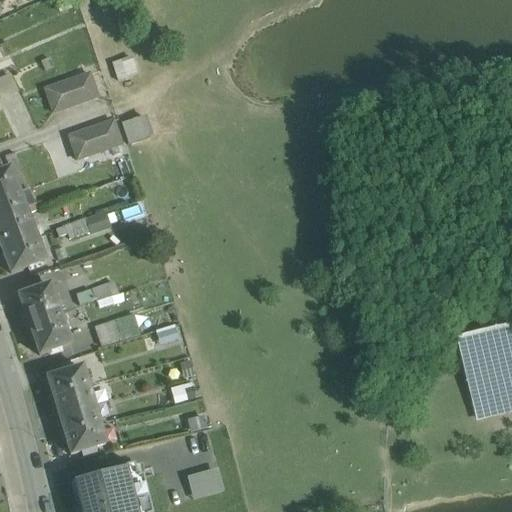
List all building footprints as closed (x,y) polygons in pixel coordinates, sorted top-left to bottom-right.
[(130,47),(110,53),(118,82),(139,76),(130,47)] [(64,57),(70,74),(86,68),(81,51),(64,57)] [(0,96),(17,90),(12,75),(0,79),(0,96)] [(89,76),(78,79),(86,102),(97,99),(89,76)] [(86,102),(78,79),(67,83),(75,106),(86,102)] [(67,83),(56,87),(64,110),(75,106),(67,83)] [(56,87),(45,91),(53,114),(64,110),(56,87)] [(147,117),(122,125),(129,147),(154,139),(147,117)] [(113,123),(102,127),(110,150),(121,146),(113,123)] [(102,127),(91,130),(99,154),(110,150),(102,127)] [(91,130),(80,134),(88,157),(99,154),(91,130)] [(80,134),(69,138),(77,161),(88,157),(80,134)] [(3,169),(0,170),(0,201),(18,194),(9,171),(5,173),(3,169)] [(18,194),(0,201),(0,225),(26,216),(18,194)] [(26,216),(0,225),(0,247),(2,252),(35,240),(26,216)] [(35,240),(2,252),(10,275),(30,268),(31,269),(38,266),(38,265),(44,262),(35,240)] [(114,282),(93,291),(97,303),(119,295),(114,282)] [(39,286),(27,290),(28,293),(18,297),(23,313),(20,314),(26,329),(59,317),(48,286),(40,289),(39,286)] [(59,317),(26,329),(30,342),(33,341),(39,357),(49,353),(50,356),(63,351),(62,348),(69,346),(59,317)] [(116,321),(95,329),(102,348),(123,341),(116,321)] [(511,329),(460,342),(478,419),(511,411),(511,329)] [(69,370),(58,373),(59,376),(47,380),(53,399),(87,388),(81,369),(70,373),(69,370)] [(87,388),(53,399),(50,402),(53,411),(57,412),(58,418),(93,407),(87,388)] [(93,407),(58,418),(60,422),(57,426),(60,436),(64,438),(99,427),(93,407)] [(99,427),(64,438),(70,457),(84,453),(85,455),(94,452),(93,450),(105,446),(99,427)] [(134,466),(77,481),(78,483),(83,502),(77,503),(79,511),(150,511),(142,478),(137,479),(134,466)] [(194,498),(225,489),(219,467),(188,476),(194,498)] [(78,483),(72,484),(77,503),(83,502),(78,483)]
